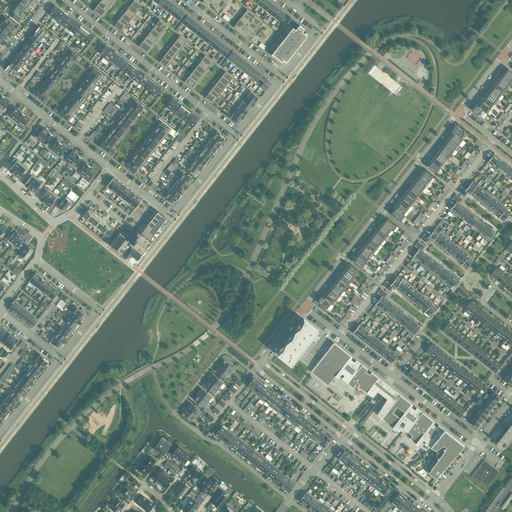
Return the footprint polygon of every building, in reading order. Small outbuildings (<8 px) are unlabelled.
[(18,0),(17,0),(14,4),(24,12),(25,9),(29,12),(30,10),(18,0)] [(27,0),(18,0),(30,10),(31,10),(33,8),(29,5),(31,3),(27,0)] [(134,0),(131,4),(138,10),(142,6),(134,0)] [(168,0),(167,0),(162,7),(166,10),(172,3),(168,0)] [(203,0),(202,2),(207,6),(207,7),(208,7),(210,9),(211,9),(216,13),(226,0),(203,0)] [(267,0),(261,0),(258,5),(262,9),(268,0),(267,0)] [(268,0),(262,9),(266,12),(273,4),(268,0)] [(100,1),(97,5),(104,11),(108,7),(100,1)] [(172,3),(166,10),(170,14),(176,6),(172,3)] [(11,8),(10,9),(12,10),(13,10),(23,19),(24,19),(26,17),(22,14),(24,12),(14,4),(11,8)] [(131,4),(127,9),(135,14),(138,10),(131,4)] [(273,4),(266,12),(270,15),(277,7),(273,4)] [(97,5),(93,10),(98,13),(101,15),(104,11),(97,5)] [(51,11),(48,14),(52,18),(59,9),(55,6),(53,8),(52,8),(50,10),(51,11)] [(176,6),(170,14),(174,17),(180,10),(176,6)] [(277,7),(270,15),(275,19),(281,10),(277,7)] [(59,9),(52,18),(57,21),(64,13),(59,9)] [(127,9),(124,13),(131,19),(135,14),(127,9)] [(9,14),(9,15),(19,22),(20,20),(22,21),(23,19),(13,10),(12,10),(9,14)] [(180,10),(174,17),(179,20),(185,13),(180,10)] [(247,10),(233,27),(238,31),(239,31),(239,32),(241,33),(242,34),(248,38),(261,21),(247,10)] [(281,10),(275,19),(279,22),(285,14),(281,10)] [(57,21),(56,22),(60,26),(62,24),(68,16),(64,13),(57,21)] [(124,13),(121,17),(128,23),(131,19),(124,13)] [(285,14),(279,22),(283,26),(290,17),(285,14)] [(187,15),(182,23),(186,26),(192,19),(187,15)] [(4,16),(1,21),(11,28),(14,24),(4,16)] [(62,24),(60,26),(65,29),(66,27),(72,19),(68,16),(62,24)] [(121,17),(117,21),(125,27),(128,23),(121,17)] [(72,19),(66,27),(70,30),(76,23),(72,19)] [(192,19),(186,26),(190,29),(196,22),(192,19)] [(293,27),(272,54),(282,61),(283,59),(286,62),(307,35),(302,31),(304,28),(291,19),(288,24),(293,27)] [(159,20),(156,24),(163,30),(167,26),(159,20)] [(1,21),(0,21),(0,26),(7,33),(11,28),(1,21)] [(117,22),(114,26),(117,28),(121,32),(125,27),(117,21),(117,22)] [(196,22),(190,29),(195,33),(200,25),(196,22)] [(76,23),(70,30),(74,33),(74,34),(81,26),(76,23)] [(156,24),(152,28),(160,34),(163,30),(156,24)] [(200,25),(195,33),(199,36),(205,29),(200,25)] [(74,33),(73,35),(77,39),(78,38),(85,29),(81,26),(74,34),(74,33)] [(39,27),(35,31),(43,37),(47,33),(39,27)] [(152,28),(149,33),(157,39),(160,34),(152,28)] [(85,29),(78,38),(82,41),(89,33),(85,29)] [(205,29),(199,36),(203,39),(209,32),(205,29)] [(35,31),(32,35),(40,41),(43,37),(35,31)] [(209,32),(203,39),(207,43),(213,35),(209,32)] [(89,33),(82,41),(87,45),(91,39),(92,39),(93,37),(93,36),(89,33)] [(149,33),(146,37),(153,43),(157,39),(149,33)] [(32,35),(29,40),(38,47),(42,43),(40,41),(32,35)] [(213,35),(207,43),(211,46),(217,39),(213,35)] [(180,36),(176,40),(184,46),(187,42),(180,36)] [(146,37),(142,41),(150,47),(153,43),(146,37)] [(217,39),(211,46),(216,49),(222,42),(217,39)] [(29,40),(25,44),(33,50),(35,52),(38,47),(29,40)] [(176,40),(173,44),(180,50),(184,46),(176,40)] [(142,41),(139,46),(143,49),(146,51),(149,47),(150,47),(142,41)] [(222,42),(216,49),(220,53),(226,45),(222,42)] [(25,44),(22,48),(30,54),(33,50),(25,44)] [(173,44),(169,49),(177,54),(180,50),(173,44)] [(226,45),(220,53),(224,56),(225,56),(230,49),(226,45)] [(102,50),(99,53),(104,57),(110,49),(105,46),(103,48),(101,50),(102,50)] [(22,48),(19,52),(27,59),(31,55),(30,54),(22,48)] [(69,49),(66,53),(74,60),(75,58),(78,60),(80,57),(69,49)] [(104,57),(103,58),(107,61),(114,52),(110,49),(104,57)] [(169,49),(166,53),(174,59),(177,54),(169,49)] [(233,51),(227,58),(232,62),(237,55),(233,51)] [(19,52),(15,57),(24,63),(27,59),(19,52)] [(114,52),(107,61),(108,61),(112,64),(119,55),(114,52)] [(66,53),(62,58),(70,64),(74,60),(66,53)] [(166,53),(163,57),(170,63),(174,59),(166,53)] [(119,55),(112,64),(116,68),(118,66),(117,66),(118,65),(123,59),(119,55)] [(237,55),(232,62),(236,65),(242,58),(237,55)] [(205,56),(201,60),(209,66),(212,61),(205,56)] [(15,57),(12,61),(20,67),(22,68),(25,64),(24,63),(15,57)] [(163,58),(159,62),(162,64),(167,68),(170,63),(163,57),(163,58)] [(62,58),(59,62),(67,69),(70,64),(62,58)] [(242,58),(236,65),(240,69),(246,61),(242,58)] [(123,59),(118,65),(122,69),(127,62),(123,59)] [(201,60),(198,64),(205,70),(209,66),(201,60)] [(12,61),(9,65),(16,71),(17,71),(20,67),(12,61)] [(246,61),(240,69),(244,72),(250,65),(246,61)] [(59,62),(55,67),(63,73),(67,69),(59,62)] [(127,62),(122,69),(126,72),(131,65),(127,62)] [(198,64),(195,69),(202,74),(205,70),(198,64)] [(9,65),(5,69),(8,72),(10,74),(10,73),(11,74),(15,77),(18,72),(17,71),(16,71),(9,65)] [(90,65),(87,67),(92,71),(90,73),(99,79),(98,79),(100,81),(104,76),(90,65)] [(131,65),(126,72),(130,75),(130,76),(136,69),(131,65)] [(250,65),(244,72),(249,75),(254,68),(250,65)] [(55,67),(52,71),(60,78),(63,73),(55,67)] [(254,68),(249,75),(253,79),(259,71),(254,68)] [(511,72),(507,68),(503,73),(511,80),(511,72)] [(130,75),(128,78),(133,81),(134,80),(134,79),(140,72),(136,69),(130,76),(130,75)] [(195,69),(191,73),(199,79),(202,74),(195,69)] [(52,71),(48,76),(49,77),(49,76),(56,82),(60,78),(52,71)] [(259,71),(253,79),(257,82),(263,75),(259,71)] [(140,72),(134,79),(134,80),(139,83),(138,83),(139,82),(144,75),(144,76),(140,72)] [(225,72),(222,76),(229,82),(233,77),(225,72)] [(90,73),(87,77),(95,84),(98,79),(99,79),(90,73)] [(191,73),(188,77),(195,83),(199,79),(191,73)] [(511,81),(511,80),(503,73),(499,78),(509,85),(511,81)] [(139,82),(138,83),(139,83),(139,82),(143,85),(148,79),(144,75),(139,82)] [(263,75),(257,82),(261,85),(266,79),(267,79),(267,78),(263,75)] [(49,77),(45,81),(53,87),(56,82),(49,76),(49,77)] [(222,76),(218,80),(226,86),(229,82),(222,76)] [(87,77),(83,82),(93,90),(97,85),(95,84),(87,77)] [(188,77),(184,82),(189,85),(192,87),(195,83),(188,77)] [(509,85),(499,78),(495,82),(505,90),(509,85)] [(143,85),(143,86),(147,89),(153,82),(148,79),(143,85)] [(261,85),(260,87),(264,90),(266,88),(270,84),(271,82),(267,79),(266,79),(261,85)] [(218,80),(215,85),(222,90),(226,86),(218,80)] [(45,81),(42,85),(49,91),(53,87),(45,81)] [(83,82),(80,86),(88,93),(90,94),(93,90),(83,82)] [(147,89),(146,90),(150,93),(151,93),(157,85),(153,82),(147,89)] [(505,90),(495,82),(492,87),(502,95),(505,90)] [(38,90),(46,96),(49,91),(42,85),(38,90)] [(150,93),(150,94),(154,98),(157,94),(158,95),(159,93),(159,92),(161,89),(157,86),(157,85),(151,93),(150,93)] [(215,85),(212,89),(219,95),(222,90),(215,85)] [(80,86),(76,91),(84,97),(85,97),(88,93),(80,86)] [(502,95),(492,87),(488,92),(498,100),(502,95)] [(38,89),(34,94),(45,103),(47,100),(44,98),(46,96),(38,90),(38,89)] [(212,89),(208,93),(216,99),(219,95),(212,89)] [(76,91),(73,95),(83,103),(87,98),(85,97),(84,97),(76,91)] [(251,92),(247,96),(255,102),(259,98),(251,92)] [(498,100),(488,92),(484,96),(494,104),(498,100)] [(208,93),(205,98),(208,100),(212,103),(216,99),(208,93)] [(73,95),(69,100),(79,108),(83,103),(73,95)] [(247,96),(244,100),(252,107),(255,102),(247,96)] [(494,104),(484,96),(481,101),(490,109),(494,104)] [(5,97),(0,103),(0,110),(4,113),(8,109),(5,106),(10,101),(8,99),(8,98),(6,97),(5,97)] [(170,101),(166,107),(170,111),(177,102),(172,98),(172,99),(171,99),(170,101)] [(133,99),(129,104),(139,111),(141,110),(145,113),(148,110),(133,99)] [(69,100),(66,104),(76,112),(79,108),(69,100)] [(244,100),(240,105),(248,111),(252,107),(244,100)] [(490,109),(481,101),(477,106),(475,105),(487,114),(490,109)] [(177,102),(170,111),(174,114),(181,105),(177,102)] [(110,103),(103,112),(107,115),(109,113),(110,110),(112,108),(114,106),(110,103)] [(66,104),(62,109),(72,117),(76,112),(66,104)] [(129,104),(126,108),(136,116),(139,111),(129,104)] [(181,105),(174,114),(179,117),(185,109),(181,105)] [(240,105),(237,109),(245,115),(248,111),(240,105)] [(487,114),(475,105),(471,110),(481,117),(485,112),(487,114)] [(8,111),(5,116),(12,122),(20,111),(21,110),(18,108),(18,109),(16,107),(11,113),(8,111)] [(56,107),(54,110),(62,116),(62,117),(66,121),(67,120),(69,121),(72,117),(62,109),(61,110),(56,107)] [(126,108),(122,113),(124,114),(132,120),(136,116),(126,108)] [(185,109),(179,117),(183,121),(184,120),(190,112),(185,109)] [(237,109),(234,113),(242,119),(245,115),(237,109)] [(20,111),(12,122),(17,125),(25,115),(20,111)] [(190,112),(184,120),(188,123),(194,115),(190,112)] [(234,113),(230,118),(238,124),(242,119),(234,113)] [(25,115),(17,125),(24,131),(28,126),(25,124),(30,118),(27,117),(28,116),(26,114),(25,115)] [(121,118),(129,125),(132,120),(124,114),(121,118)] [(188,123),(187,124),(191,127),(198,119),(194,115),(188,123)] [(119,117),(115,121),(125,129),(129,125),(121,118),(119,117)] [(157,118),(154,120),(159,124),(158,126),(168,134),(171,129),(157,118)] [(115,121),(112,126),(122,134),(125,129),(115,121)] [(112,126),(108,131),(110,132),(118,138),(122,134),(112,126)] [(158,126),(154,130),(164,138),(168,134),(158,126)] [(465,134),(455,126),(451,131),(453,133),(462,140),(463,140),(461,139),(465,134)] [(36,131),(32,136),(40,142),(48,131),(48,130),(46,129),(45,129),(43,128),(39,133),(36,131)] [(154,130),(150,135),(161,143),(164,138),(154,130)] [(48,131),(40,142),(44,145),(43,146),(46,149),(51,143),(48,141),(53,135),(48,131)] [(215,132),(212,136),(221,143),(224,139),(220,135),(221,134),(217,131),(217,132),(216,132),(215,132)] [(107,136),(106,136),(115,143),(118,138),(110,132),(107,136)] [(462,140),(453,133),(449,137),(459,145),(462,140)] [(105,135),(101,139),(103,141),(111,147),(115,143),(106,136),(107,136),(105,135)] [(150,135),(147,139),(157,147),(161,143),(150,135)] [(184,138),(180,135),(176,140),(180,143),(184,138)] [(212,136),(208,141),(209,142),(209,141),(217,148),(221,143),(212,136)] [(459,145),(449,137),(445,142),(455,150),(459,145)] [(101,139),(97,144),(99,145),(99,146),(103,150),(104,149),(112,155),(114,153),(110,149),(111,147),(103,141),(101,139)] [(147,139),(143,144),(153,152),(157,147),(147,139)] [(51,143),(46,149),(54,154),(62,144),(57,140),(53,145),(51,143)] [(209,142),(205,146),(214,152),(217,148),(209,141),(209,142)] [(455,150),(445,142),(441,147),(451,155),(455,150)] [(62,144),(54,154),(58,158),(59,157),(62,159),(65,154),(63,152),(66,147),(64,146),(65,145),(63,143),(62,144)] [(143,144),(140,148),(150,156),(153,152),(143,144)] [(202,150),(210,157),(214,152),(205,146),(202,150)] [(451,155),(441,147),(438,151),(448,159),(451,155)] [(140,148),(136,153),(146,161),(150,156),(140,148)] [(201,149),(197,154),(207,161),(210,157),(202,150),(201,149)] [(65,154),(62,159),(69,165),(77,154),(77,153),(75,151),(74,152),(72,150),(68,156),(65,154)] [(448,159),(438,151),(434,156),(444,164),(448,159)] [(136,153),(133,157),(143,165),(146,161),(136,153)] [(77,154),(69,165),(76,170),(80,166),(77,164),(82,158),(77,154)] [(197,154),(194,159),(203,166),(207,161),(197,154)] [(492,165),(498,157),(494,154),(488,162),(492,165)] [(444,164),(434,156),(430,161),(440,169),(444,164)] [(133,157),(129,162),(139,169),(143,165),(133,157)] [(495,170),(502,161),(498,157),(492,165),(496,168),(494,170),(495,170)] [(13,165),(9,170),(14,174),(22,163),(17,159),(17,160),(14,158),(10,163),(13,165)] [(194,159),(190,163),(200,170),(203,166),(194,159)] [(123,160),(121,163),(134,173),(136,174),(139,169),(129,162),(128,163),(123,160)] [(440,169),(430,161),(427,166),(436,173),(440,169)] [(499,174),(507,164),(502,161),(495,170),(499,174)] [(22,163),(14,174),(19,178),(23,173),(25,175),(29,170),(27,168),(27,167),(22,163)] [(76,170),(75,171),(82,177),(91,166),(86,163),(82,168),(80,166),(76,170)] [(190,163),(187,168),(196,175),(200,170),(190,163)] [(167,176),(168,176),(170,174),(175,167),(171,164),(164,173),(167,176)] [(503,177),(511,167),(507,164),(499,174),(501,172),(505,175),(503,177)] [(83,177),(81,180),(88,185),(90,183),(94,178),(91,176),(95,170),(93,169),(94,168),(92,166),(91,167),(91,166),(82,177),(83,177)] [(507,180),(511,174),(511,168),(511,167),(503,177),(507,180)] [(433,177),(423,169),(420,174),(429,182),(433,177)] [(28,179),(24,185),(29,189),(36,179),(37,180),(38,178),(33,174),(33,173),(31,171),(26,177),(28,179)] [(182,172),(178,177),(188,185),(192,180),(190,178),(191,177),(188,175),(187,176),(182,172)] [(429,182),(420,174),(416,179),(426,187),(424,185),(428,181),(429,182)] [(113,177),(106,186),(110,190),(117,181),(113,177)] [(178,177),(175,182),(185,189),(188,185),(178,177)] [(36,179),(29,189),(34,192),(38,187),(41,189),(45,184),(42,182),(41,183),(37,180),(36,179)] [(426,187),(416,179),(412,184),(422,192),(426,187)] [(470,194),(477,184),(473,180),(465,190),(461,187),(458,191),(464,196),(468,192),(470,194)] [(117,181),(110,190),(114,193),(115,192),(121,184),(117,181)] [(175,182),(171,186),(181,194),(185,189),(175,182)] [(121,184),(115,192),(119,195),(125,187),(121,184)] [(422,192),(412,184),(408,189),(418,196),(422,192)] [(475,195),(481,188),(477,184),(470,194),(471,192),(475,195)] [(171,186),(167,191),(177,199),(181,194),(171,186)] [(44,194),(40,199),(45,203),(53,192),(48,188),(48,189),(45,187),(41,192),(44,194)] [(119,195),(117,197),(121,200),(129,190),(125,187),(119,195)] [(479,199),(485,191),(481,188),(475,195),(479,199)] [(418,196),(408,189),(405,193),(415,201),(418,196)] [(60,204),(58,207),(59,207),(58,208),(62,211),(63,210),(64,211),(72,200),(77,195),(76,194),(71,190),(67,196),(63,201),(60,204)] [(129,190),(121,200),(125,203),(133,193),(129,190)] [(167,191),(163,196),(168,200),(167,201),(171,203),(171,202),(173,204),(177,199),(167,191)] [(483,202),(491,192),(489,194),(485,191),(479,199),(483,202)] [(53,192),(45,203),(50,207),(54,202),(56,204),(61,198),(53,192)] [(488,206),(495,196),(491,192),(483,202),(488,206)] [(133,193),(125,203),(130,207),(130,206),(137,196),(133,193)] [(415,201),(405,193),(401,198),(411,206),(415,201)] [(453,215),(461,205),(459,203),(462,199),(456,194),(452,198),(456,202),(449,211),(453,215)] [(137,196),(130,206),(134,209),(142,200),(141,200),(137,196)] [(492,209),(500,199),(495,196),(488,206),(492,209)] [(411,206),(401,198),(397,203),(407,211),(411,206)] [(496,212),(502,204),(498,201),(500,199),(492,209),(496,212)] [(407,211),(397,203),(394,207),(405,216),(404,215),(407,211)] [(499,217),(507,208),(502,204),(496,212),(500,215),(499,217)] [(457,218),(465,208),(461,205),(453,215),(457,218)] [(405,216),(394,207),(393,207),(395,209),(391,213),(401,221),(405,216)] [(89,208),(82,216),(86,220),(87,220),(93,212),(89,208)] [(461,221),(469,211),(465,208),(457,218),(459,216),(463,219),(461,221)] [(504,220),(510,213),(506,209),(507,208),(499,217),(504,220)] [(110,243),(110,244),(116,249),(122,253),(128,258),(134,263),(134,262),(136,264),(170,221),(166,218),(158,212),(156,210),(155,209),(144,223),(138,231),(136,233),(138,234),(133,240),(127,235),(120,230),(118,232),(110,243)] [(466,225),(473,215),(469,211),(461,221),(466,225)] [(86,220),(86,221),(90,224),(97,215),(93,212),(87,220),(86,220)] [(97,215),(90,224),(95,227),(102,218),(97,215)] [(470,228),(478,218),(473,215),(466,225),(470,228)] [(102,218),(95,227),(99,231),(100,230),(99,230),(106,222),(102,218)] [(474,231),(482,221),(478,218),(470,228),(474,231)] [(397,227),(387,219),(383,223),(382,222),(393,231),(397,227)] [(478,235),(486,225),(482,221),(474,231),(476,230),(480,233),(478,234),(478,235)] [(106,222),(99,230),(100,230),(104,233),(110,225),(106,222)] [(393,231),(382,222),(378,227),(388,235),(391,230),(393,232),(393,231)] [(110,225),(104,233),(108,237),(115,229),(114,228),(110,225)] [(483,238),(490,228),(486,225),(478,235),(483,238)] [(388,235),(378,227),(374,232),(384,240),(388,235)] [(433,239),(441,230),(440,231),(436,228),(428,237),(424,234),(420,239),(427,244),(430,239),(432,241),(434,240),(433,239)] [(494,235),(493,234),(495,232),(490,228),(483,238),(487,241),(491,237),(492,238),(494,235)] [(8,234),(5,238),(7,240),(6,241),(11,245),(12,244),(20,234),(15,230),(11,236),(8,234)] [(438,243),(445,233),(441,230),(433,239),(434,240),(438,243)] [(384,240),(374,232),(371,236),(381,244),(384,240)] [(442,246),(450,236),(445,233),(438,243),(442,246)] [(20,234),(12,244),(19,250),(23,245),(21,243),(25,238),(20,234)] [(381,244),(371,236),(367,241),(377,249),(381,244)] [(446,250),(452,242),(448,238),(450,237),(450,236),(442,246),(446,250)] [(377,249),(367,241),(363,246),(373,254),(377,249)] [(416,262),(423,252),(421,250),(425,246),(418,241),(415,245),(415,246),(419,249),(411,258),(416,262)] [(450,253),(458,243),(456,245),(452,242),(446,250),(450,253)] [(455,256),(462,246),(458,243),(450,253),(455,256)] [(27,246),(19,256),(25,260),(33,250),(32,250),(32,249),(29,246),(28,247),(27,246)] [(373,254),(363,246),(359,251),(369,258),(373,254)] [(459,260),(466,250),(462,246),(455,256),(459,260)] [(463,263),(471,253),(466,250),(459,260),(463,263)] [(369,258),(359,251),(356,255),(366,263),(369,258)] [(420,265),(428,255),(423,252),(416,262),(420,265)] [(471,262),(474,258),(470,255),(471,253),(463,263),(462,264),(466,268),(468,265),(470,267),(472,263),(471,262)] [(366,263),(356,255),(352,260),(362,268),(366,263)] [(424,269),(432,259),(428,255),(420,265),(424,269)] [(428,272),(436,262),(432,259),(424,269),(428,272)] [(433,275),(440,265),(436,262),(428,272),(433,275)] [(359,272),(349,264),(345,269),(355,277),(359,272)] [(438,277),(445,269),(440,265),(433,275),(434,274),(438,277)] [(497,279),(504,270),(499,267),(497,270),(496,269),(492,273),(493,274),(492,276),(497,279)] [(355,277),(345,269),(341,274),(351,282),(355,277)] [(441,282),(449,272),(445,269),(438,277),(442,280),(441,282)] [(501,283),(507,275),(503,272),(504,271),(504,270),(497,279),(501,282),(501,283)] [(445,285),(453,275),(449,272),(441,282),(445,285)] [(35,273),(28,282),(33,285),(40,276),(35,273)] [(351,282),(341,274),(337,279),(347,286),(351,282)] [(396,287),(404,277),(402,278),(398,275),(391,284),(387,281),(383,286),(389,291),(393,287),(395,288),(396,287)] [(456,281),(458,279),(453,275),(445,285),(450,289),(453,284),(455,286),(457,283),(456,281)] [(505,286),(511,279),(507,276),(507,275),(501,283),(505,286)] [(40,276),(33,285),(37,289),(45,280),(40,276)] [(400,290),(408,280),(404,277),(396,287),(400,290)] [(347,286),(337,279),(334,283),(344,291),(347,286)] [(0,291),(2,289),(5,291),(8,286),(1,280),(0,281),(0,291)] [(45,280),(37,289),(42,293),(49,283),(45,280)] [(404,294),(412,284),(408,280),(400,290),(404,294)] [(49,283),(42,293),(47,296),(47,295),(54,287),(49,283)] [(344,291),(334,283),(330,288),(340,296),(344,291)] [(409,297),(415,289),(411,286),(412,284),(404,294),(409,297)] [(54,287),(47,295),(52,299),(53,298),(54,299),(57,295),(59,293),(58,292),(58,291),(54,287)] [(340,296),(330,288),(326,293),(336,301),(340,296)] [(378,309),(386,299),(384,298),(387,294),(381,289),(377,293),(381,296),(374,306),(378,309)] [(413,300),(419,292),(415,289),(409,297),(413,300)] [(417,303),(425,294),(423,296),(419,292),(413,300),(417,303)] [(336,301),(326,293),(323,297),(321,296),(333,305),(336,301)] [(421,307),(429,297),(425,294),(417,303),(421,307)] [(333,305),(321,296),(317,301),(327,309),(331,304),(332,305),(333,305)] [(425,312),(433,300),(429,297),(421,307),(425,310),(424,312),(425,312)] [(383,313),(390,303),(386,299),(378,309),(383,313)] [(12,305),(9,309),(13,313),(21,304),(16,300),(15,301),(14,300),(15,300),(14,300),(11,304),(12,304),(12,305)] [(433,310),(437,305),(433,302),(434,301),(433,300),(425,312),(429,315),(431,313),(432,314),(435,311),(433,310)] [(387,316),(395,306),(390,303),(383,313),(387,316)] [(469,315),(476,306),(471,303),(470,304),(469,303),(465,308),(467,309),(464,311),(469,315)] [(21,304),(13,313),(18,316),(25,307),(21,304)] [(391,319),(399,310),(395,306),(387,316),(391,319)] [(474,317),(480,309),(476,306),(469,315),(470,314),(474,317)] [(25,307),(18,316),(22,320),(29,312),(30,311),(25,307)] [(77,307),(73,312),(82,319),(85,314),(84,313),(84,312),(81,309),(80,310),(77,307)] [(479,320),(485,312),(480,309),(474,317),(475,316),(479,320)] [(395,323),(403,313),(399,310),(391,319),(395,323)] [(72,311),(68,316),(78,324),(82,319),(73,312),(72,311)] [(29,312),(22,320),(27,323),(33,315),(29,312)] [(483,323),(489,316),(485,312),(479,320),(483,323)] [(401,324),(407,316),(403,313),(395,323),(397,321),(401,324)] [(33,315),(27,323),(31,327),(38,319),(33,315)] [(68,316),(64,321),(74,329),(78,324),(68,316)] [(404,329),(411,320),(407,316),(401,324),(405,327),(404,329)] [(487,326),(493,319),(489,316),(483,323),(487,326)] [(281,347),(282,349),(276,353),(291,365),(318,330),(303,319),(281,347)] [(492,330),(497,322),(493,319),(487,326),(492,330)] [(408,333),(416,323),(411,320),(404,329),(408,333)] [(64,321),(61,326),(70,333),(74,329),(64,321)] [(447,334),(454,325),(450,321),(447,324),(443,329),(444,329),(443,330),(447,334)] [(496,333),(502,326),(497,322),(492,330),(496,333)] [(412,336),(420,326),(416,323),(408,333),(412,336)] [(357,336),(365,326),(363,328),(359,324),(353,332),(357,336)] [(451,337),(457,330),(453,327),(454,325),(447,334),(451,337)] [(61,326),(57,331),(67,338),(70,333),(61,326)] [(362,339),(369,329),(365,326),(357,336),(362,339)] [(500,336),(506,329),(502,326),(496,333),(500,336)] [(3,328),(0,331),(0,341),(8,331),(3,328)] [(366,342),(372,335),(368,331),(370,330),(369,329),(362,339),(366,342)] [(505,339),(510,332),(506,329),(500,336),(500,337),(501,336),(505,339)] [(456,340),(461,333),(457,330),(451,337),(456,340)] [(8,331),(0,341),(0,344),(4,347),(5,345),(13,335),(8,332),(8,331)] [(57,331),(53,335),(54,336),(63,343),(67,338),(57,331)] [(460,344),(466,336),(465,336),(461,333),(456,340),(460,344)] [(13,335),(5,345),(11,350),(19,340),(13,335)] [(370,346),(376,338),(372,335),(366,342),(370,346)] [(54,336),(50,341),(54,344),(53,345),(57,347),(57,346),(59,348),(63,343),(54,336)] [(465,347),(470,339),(466,336),(460,344),(460,343),(465,347)] [(374,349),(382,339),(380,341),(376,338),(370,346),(374,349)] [(379,353),(386,343),(382,339),(374,349),(379,353)] [(469,350),(474,343),(470,339),(465,347),(469,350)] [(443,444),(446,447),(429,473),(430,475),(433,476),(436,479),(463,444),(387,385),(334,343),(311,372),(328,385),(335,376),(337,377),(342,373),(344,375),(342,378),(352,388),(357,382),(359,384),(358,387),(373,396),(377,391),(380,393),(387,399),(377,414),(394,429),(402,420),(405,422),(403,428),(412,435),(409,439),(417,445),(424,439),(426,441),(424,444),(435,450),(443,444)] [(383,356),(389,348),(385,345),(387,343),(386,343),(379,353),(383,356)] [(473,353),(479,346),(474,343),(469,350),(473,353)] [(429,356),(436,347),(432,344),(431,345),(430,345),(427,350),(425,353),(429,356)] [(477,357),(483,349),(479,346),(473,353),(477,357)] [(434,359),(441,351),(436,347),(429,356),(430,356),(431,355),(435,358),(434,358),(434,359)] [(387,359),(393,351),(389,348),(383,356),(387,359)] [(481,360),(487,353),(483,349),(477,357),(481,360)] [(392,363),(398,355),(393,351),(387,359),(392,363)] [(439,362),(444,355),(440,351),(441,351),(434,359),(439,362)] [(485,364),(491,356),(487,353),(481,360),(486,363),(485,364)] [(39,355),(35,360),(44,367),(48,362),(43,359),(44,358),(40,355),(40,356),(39,355)] [(443,365),(449,358),(444,355),(439,362),(443,365)] [(490,367),(495,360),(491,357),(492,356),(491,356),(485,364),(490,367)] [(447,369),(453,361),(449,358),(443,365),(447,369)] [(35,360),(31,364),(32,365),(41,371),(44,367),(35,360)] [(494,371),(500,363),(495,360),(490,367),(494,371)] [(225,361),(224,361),(220,366),(230,373),(231,374),(235,368),(233,366),(232,367),(227,363),(228,362),(225,361)] [(451,372),(457,365),(453,361),(447,369),(451,372)] [(14,369),(16,366),(12,363),(1,377),(3,379),(5,380),(10,373),(12,371),(14,369)] [(29,369),(37,376),(41,371),(32,365),(29,369)] [(456,375),(461,368),(457,365),(451,372),(456,375)] [(230,373),(220,366),(216,371),(226,378),(230,373)] [(28,368),(24,373),(33,380),(37,376),(29,369),(28,368)] [(411,379),(417,371),(413,368),(412,369),(411,369),(408,374),(407,375),(411,379)] [(460,379),(466,371),(461,368),(456,375),(460,379)] [(416,382),(422,375),(417,371),(411,379),(416,382)] [(465,381),(470,374),(466,371),(460,379),(461,378),(465,381)] [(24,373),(21,378),(30,385),(33,380),(24,373)] [(511,380),(511,378),(506,373),(503,378),(510,384),(511,380)] [(469,385),(475,378),(470,374),(465,381),(469,385)] [(224,383),(213,375),(209,380),(219,388),(224,383)] [(420,386),(426,378),(422,375),(416,382),(420,386)] [(21,378),(17,382),(18,383),(26,389),(30,385),(21,378)] [(254,378),(248,386),(252,389),(251,391),(258,382),(258,381),(257,380),(256,380),(254,378)] [(424,389),(430,381),(426,378),(420,386),(424,389)] [(473,388),(479,381),(475,378),(469,385),(473,388)] [(219,388),(209,380),(205,385),(215,393),(219,388)] [(429,392),(435,384),(430,381),(424,389),(425,389),(429,392)] [(478,392),(483,384),(479,381),(473,388),(478,392)] [(258,382),(251,391),(255,395),(263,385),(262,385),(263,384),(261,383),(261,384),(258,382)] [(18,383),(15,387),(16,388),(15,389),(21,394),(22,393),(23,394),(26,389),(18,383)] [(433,395),(439,388),(435,384),(429,392),(433,395)] [(263,386),(263,385),(255,395),(260,398),(259,399),(260,399),(267,389),(265,387),(264,385),(263,386)] [(437,398),(443,391),(439,388),(433,395),(437,398)] [(12,389),(8,394),(17,401),(21,396),(20,395),(21,394),(15,389),(14,390),(12,389)] [(212,397),(202,389),(198,394),(208,402),(212,397)] [(267,389),(260,399),(264,402),(271,393),(271,392),(270,391),(269,391),(267,390),(267,389)] [(442,402),(447,394),(443,391),(437,398),(442,402)] [(499,397),(492,391),(489,395),(496,401),(499,397)] [(272,393),(271,393),(264,402),(265,401),(269,405),(268,406),(276,396),(274,395),(274,394),(272,393)] [(8,394),(5,398),(14,405),(17,401),(8,394)] [(208,402),(198,394),(194,399),(204,407),(208,402)] [(446,405),(452,398),(447,394),(442,402),(446,405)] [(496,401),(489,395),(485,400),(493,405),(496,401)] [(276,397),(276,396),(268,406),(273,409),(280,400),(278,398),(277,396),(276,397)] [(5,398),(1,403),(10,410),(14,405),(5,398)] [(450,409),(456,401),(452,398),(446,405),(450,408),(450,409)] [(281,400),(280,400),(273,409),(277,413),(285,403),(283,402),(283,401),(281,400)] [(493,405),(485,400),(482,404),(489,409),(493,405)] [(454,412),(460,405),(456,402),(456,401),(450,409),(454,412)] [(1,403),(0,404),(0,409),(7,414),(10,410),(1,403)] [(197,416),(201,411),(191,403),(187,408),(197,416)] [(286,404),(285,403),(277,413),(278,413),(282,416),(290,407),(287,405),(288,404),(286,403),(286,404)] [(489,409),(482,404),(479,408),(486,414),(489,409)] [(459,416),(464,409),(460,405),(454,412),(459,416)] [(290,407),(282,416),(287,419),(294,410),(292,408),(291,407),(290,407)] [(197,416),(187,408),(183,413),(183,414),(185,416),(186,416),(191,420),(190,420),(193,422),(197,417),(197,416)] [(486,414),(479,408),(475,412),(483,418),(486,414)] [(297,411),(296,412),(294,410),(287,419),(291,423),(299,414),(298,413),(297,411)] [(479,422),(483,418),(475,412),(472,417),(479,422)] [(299,414),(291,423),(295,427),(303,418),(302,417),(303,417),(301,415),(301,416),(298,414),(299,414)] [(479,422),(472,417),(469,421),(462,415),(459,418),(469,425),(470,422),(476,427),(479,422)] [(305,419),(303,418),(295,427),(296,427),(296,426),(301,430),(307,421),(307,420),(305,419)] [(503,448),(511,436),(511,418),(493,443),(500,449),(502,447),(503,448)] [(308,422),(307,421),(301,430),(305,433),(304,434),(312,425),(309,423),(310,422),(308,421),(308,422)] [(314,427),(312,425),(304,434),(309,438),(316,428),(316,427),(314,426),(314,427)] [(215,435),(216,434),(221,438),(228,429),(227,431),(221,426),(219,430),(216,428),(214,430),(213,432),(212,433),(212,434),(213,435),(214,435),(215,435)] [(317,429),(316,428),(309,438),(313,441),(321,432),(318,430),(319,429),(317,428),(317,429)] [(233,433),(228,429),(221,438),(223,440),(223,441),(225,442),(226,442),(233,433)] [(321,432),(313,441),(314,440),(318,444),(325,435),(323,434),(323,433),(322,432),(321,432)] [(231,446),(239,437),(239,436),(238,437),(233,433),(226,442),(228,444),(228,445),(230,447),(231,446)] [(326,436),(325,435),(318,444),(319,444),(319,443),(324,446),(330,439),(327,437),(328,437),(326,435),(326,436)] [(160,436),(148,451),(157,458),(160,454),(162,455),(170,444),(160,436)] [(244,441),(239,437),(231,446),(232,446),(232,447),(234,449),(234,448),(237,450),(244,441)] [(249,445),(244,441),(237,450),(239,452),(241,454),(242,454),(249,445)] [(255,449),(249,445),(242,454),(242,455),(244,457),(245,456),(247,458),(255,449)] [(184,450),(178,446),(171,455),(177,460),(184,450)] [(341,448),(335,457),(340,460),(346,452),(346,451),(344,450),(341,448)] [(260,453),(255,449),(247,458),(248,458),(247,459),(250,461),(250,460),(252,462),(260,453)] [(177,460),(183,464),(190,455),(184,450),(177,460)] [(157,458),(148,451),(135,467),(144,474),(157,458)] [(340,460),(344,464),(351,455),(350,455),(350,454),(349,453),(348,454),(346,452),(340,460)] [(257,466),(258,466),(265,457),(260,453),(252,462),(255,464),(254,465),(257,466)] [(348,468),(349,467),(348,467),(355,459),(355,458),(353,457),(351,455),(344,464),(343,465),(348,468)] [(265,457),(258,466),(260,468),(259,469),(262,471),(262,470),(263,470),(270,461),(265,457)] [(353,471),(354,470),(360,462),(357,461),(358,460),(356,459),(355,459),(348,467),(349,467),(353,471)] [(487,486),(499,472),(484,460),(471,477),(478,483),(480,480),(487,486)] [(270,461),(263,470),(263,471),(265,473),(268,474),(275,466),(270,462),(270,461)] [(354,470),(358,473),(364,466),(363,466),(364,465),(362,464),(360,462),(354,470)] [(193,465),(188,471),(191,473),(189,475),(189,474),(186,477),(190,480),(188,482),(193,486),(195,484),(192,482),(196,477),(197,479),(202,473),(199,470),(199,469),(197,467),(196,468),(193,465)] [(275,466),(268,474),(270,476),(270,477),(272,479),(273,478),(273,479),(280,470),(275,466)] [(358,473),(356,475),(361,479),(368,469),(366,468),(367,467),(365,466),(364,466),(358,473)] [(153,479),(158,483),(166,473),(161,468),(155,475),(156,476),(153,479)] [(368,469),(361,479),(366,482),(373,473),(372,473),(373,472),(371,471),(368,469)] [(275,481),(278,483),(277,483),(277,484),(284,476),(279,472),(280,470),(273,479),(273,480),(275,482),(275,481)] [(167,484),(172,477),(166,473),(158,483),(163,487),(166,484),(167,484)] [(373,473),(366,482),(370,486),(377,477),(375,475),(376,474),(374,473),(373,473)] [(280,486),(283,488),(290,478),(289,480),(284,476),(277,484),(278,484),(277,484),(280,486)] [(378,476),(378,477),(377,477),(370,486),(375,490),(375,489),(382,480),(382,479),(382,480),(380,478),(378,476)] [(210,482),(206,478),(197,489),(204,494),(208,490),(210,492),(218,483),(212,478),(210,482)] [(296,482),(290,478),(283,488),(283,487),(284,488),(285,490),(286,489),(288,491),(296,482)] [(375,489),(379,492),(387,483),(384,481),(385,481),(383,480),(382,480),(375,489)] [(176,491),(173,494),(180,500),(189,488),(180,481),(173,489),(176,491)] [(123,487),(124,488),(120,493),(128,499),(133,492),(134,492),(136,490),(127,483),(123,487)] [(387,484),(387,483),(379,492),(384,496),(391,487),(389,485),(389,484),(388,483),(387,484)] [(224,492),(220,489),(215,495),(218,498),(213,504),(219,508),(227,499),(222,495),(224,492)] [(305,505),(313,496),(307,491),(300,501),(303,503),(304,505),(305,504),(305,505)] [(404,497),(399,493),(391,503),(396,507),(403,497),(404,497)] [(142,495),(136,503),(147,511),(148,511),(154,505),(142,495)] [(309,510),(310,509),(318,500),(313,496),(305,505),(308,507),(307,508),(309,510)] [(408,500),(404,497),(403,497),(396,507),(400,510),(408,500)] [(192,498),(182,510),(184,511),(192,511),(199,504),(192,498)] [(114,504),(113,503),(110,507),(111,508),(115,511),(118,511),(124,504),(118,499),(114,504)] [(313,511),(316,511),(324,503),(323,503),(323,504),(318,500),(310,509),(310,510),(311,509),(313,511)] [(402,511),(405,511),(412,504),(408,500),(400,510),(402,511)] [(325,511),(329,507),(324,503),(316,511),(325,511)]
